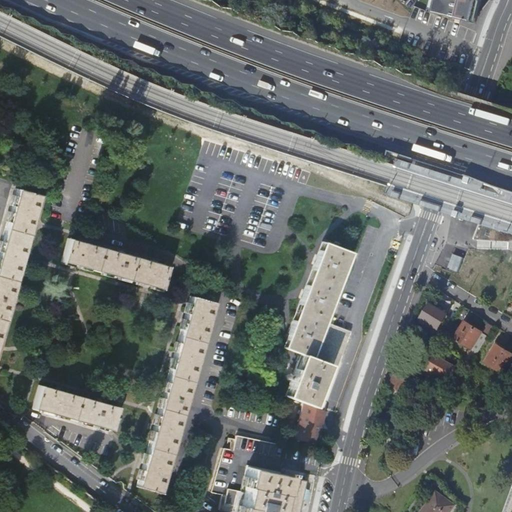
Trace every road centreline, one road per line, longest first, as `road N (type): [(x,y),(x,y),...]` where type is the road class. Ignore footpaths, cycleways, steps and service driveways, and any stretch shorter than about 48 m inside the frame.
road 1 (motorway): [(59,0),(215,65),(511,167)]
road 2 (motorway): [(511,134),(137,0)]
road 3 (secondary): [(409,264),(335,511)]
road 4 (secondary): [(430,208),(491,46)]
road 5 (residential): [(0,417),(126,511)]
road 6 (residential): [(409,264),(511,327)]
